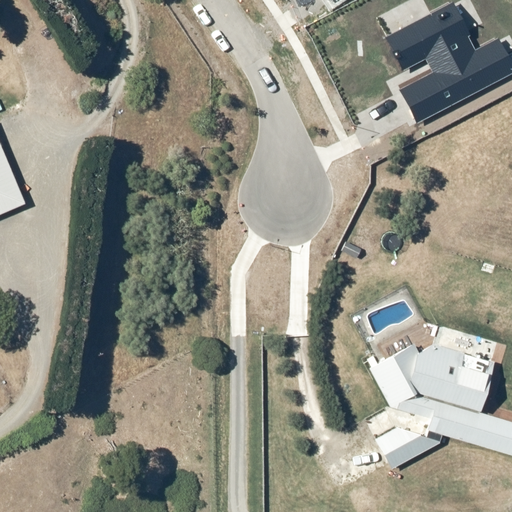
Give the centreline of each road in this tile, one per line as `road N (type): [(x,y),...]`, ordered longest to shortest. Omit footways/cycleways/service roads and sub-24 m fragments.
road 1 (residential): [(214,0),(274,109),(286,201)]
road 2 (unknown): [(0,426),(36,382),(50,255)]
